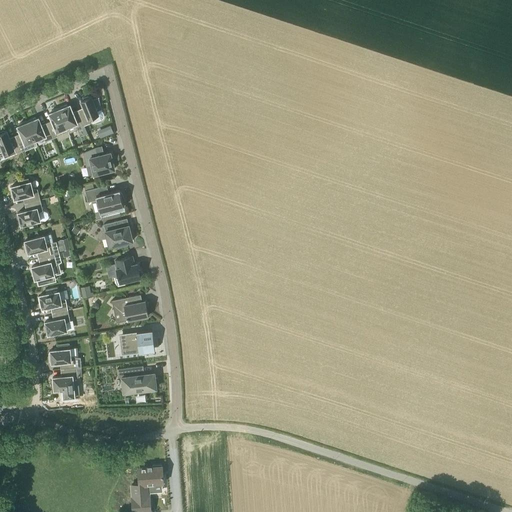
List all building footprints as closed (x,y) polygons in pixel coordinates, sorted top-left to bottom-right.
[(84,107),(78,110),(84,125),(92,122),(92,123),(103,119),(104,115),(101,109),(99,98),(93,100),(91,96),(89,97),(88,96),(83,98),(83,99),(81,100),(84,107)] [(67,104),(59,107),(67,127),(69,132),(77,128),(84,125),(78,110),(72,112),(70,105),(67,106),(67,104)] [(52,120),(47,122),(53,138),(59,136),(60,138),(70,134),(69,132),(67,127),(59,107),(51,111),(51,112),(49,113),(52,120)] [(45,141),(53,138),(47,122),(41,125),(38,118),(36,119),(35,117),(27,120),(35,140),(43,136),(45,141)] [(21,133),(15,135),(22,151),(24,156),(27,155),(24,150),(29,148),(37,145),(35,140),(27,120),(19,124),(20,125),(18,126),(21,133)] [(111,124),(105,126),(108,135),(114,132),(111,124)] [(0,150),(2,149),(3,153),(6,157),(14,154),(22,151),(15,135),(10,138),(7,131),(5,131),(3,131),(0,132),(0,150)] [(91,165),(94,174),(100,172),(100,174),(109,172),(108,170),(114,169),(110,152),(97,155),(95,148),(83,153),(87,166),(91,165)] [(23,197),(24,203),(40,199),(37,188),(32,188),(30,181),(29,182),(28,178),(19,180),(20,184),(11,186),(12,188),(10,188),(12,197),(14,197),(14,199),(23,197)] [(85,190),(88,202),(91,201),(97,199),(100,213),(101,218),(125,212),(124,206),(124,205),(124,204),(124,203),(124,202),(125,201),(125,200),(125,199),(124,198),(124,197),(124,196),(123,195),(123,194),(122,193),(121,192),(120,191),(120,189),(109,192),(104,193),(102,186),(94,188),(85,190)] [(40,199),(24,203),(26,210),(18,212),(18,214),(18,215),(19,222),(21,223),(21,225),(40,220),(38,213),(43,210),(40,199)] [(123,219),(104,224),(108,240),(111,240),(113,245),(118,244),(119,246),(127,244),(126,242),(132,240),(130,230),(125,231),(124,226),(123,219)] [(81,229),(75,226),(72,232),(78,235),(81,229)] [(38,257),(59,252),(56,241),(51,242),(46,242),(44,235),(25,240),(25,242),(24,242),(26,252),(28,251),(28,253),(36,251),(38,257)] [(59,240),(59,241),(62,250),(62,251),(70,248),(67,237),(59,240)] [(32,268),(31,270),(33,276),(34,277),(35,279),(37,278),(39,284),(55,280),(54,274),(52,267),(59,263),(61,262),(59,252),(38,257),(40,264),(32,266),(32,268)] [(125,283),(125,281),(140,277),(140,276),(141,274),(140,270),(138,269),(137,263),(131,264),(129,257),(115,260),(117,268),(119,276),(115,277),(117,285),(125,283)] [(82,286),(83,296),(92,295),(91,285),(82,286)] [(40,297),(38,297),(40,306),(42,306),(42,308),(50,306),(52,313),(68,310),(66,298),(60,298),(59,291),(57,291),(56,286),(45,289),(46,294),(40,295),(40,297)] [(141,294),(112,299),(114,310),(119,309),(121,318),(127,317),(127,320),(148,316),(146,306),(148,306),(147,300),(142,301),(141,294)] [(48,334),(67,330),(65,323),(70,321),(68,310),(52,313),(53,320),(45,321),(45,323),(45,325),(46,331),(47,332),(48,334)] [(154,348),(152,329),(122,333),(125,354),(140,352),(140,350),(154,348)] [(57,344),(57,349),(50,350),(50,352),(49,352),(49,361),(51,361),(51,363),(60,362),(61,369),(77,368),(81,367),(80,357),(70,355),(69,343),(57,344)] [(154,372),(153,372),(144,373),(143,365),(117,369),(118,378),(122,377),(124,392),(135,391),(135,393),(145,392),(145,389),(156,388),(156,386),(158,386),(157,377),(155,378),(154,372)] [(78,376),(77,368),(61,369),(61,376),(53,377),(53,379),(52,380),(53,387),(54,388),(54,390),(63,389),(63,393),(73,393),(72,388),(74,388),(73,381),(78,379),(78,376)] [(140,485),(131,486),(133,510),(150,508),(149,492),(157,492),(156,484),(163,484),(163,476),(162,466),(161,466),(161,464),(154,464),(154,466),(153,466),(138,467),(140,485)]
